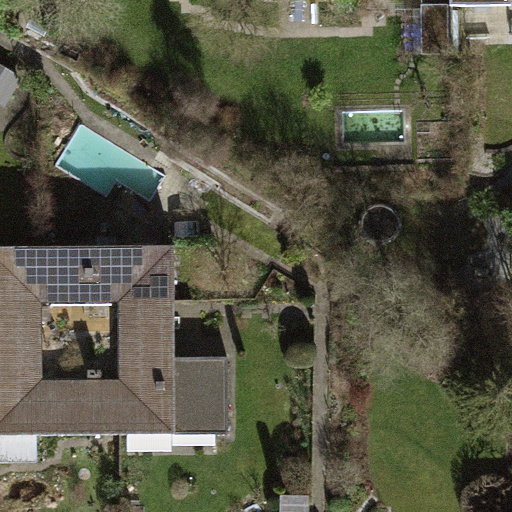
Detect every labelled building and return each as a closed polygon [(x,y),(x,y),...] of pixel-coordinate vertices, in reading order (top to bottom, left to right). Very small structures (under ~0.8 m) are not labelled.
[(0,65),(0,104),(3,107),(21,78),(0,65)] [(180,252),(0,254),(0,261),(50,305),(124,310),(180,252)] [(180,252),(124,310),(124,384),(181,442),(180,252)] [(50,305),(0,261),(0,437),(52,386),(50,305)] [(124,384),(52,386),(0,437),(0,445),(181,442),(124,384)]
